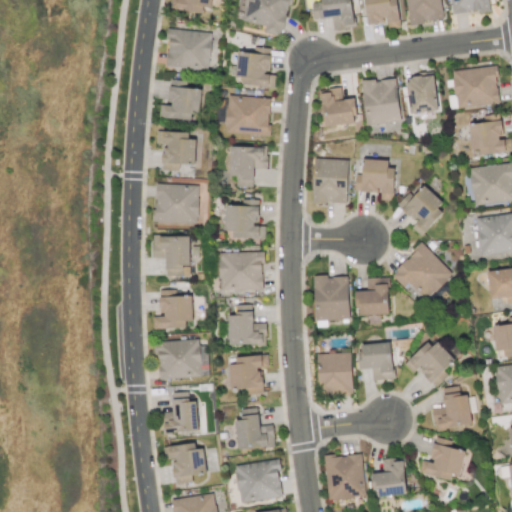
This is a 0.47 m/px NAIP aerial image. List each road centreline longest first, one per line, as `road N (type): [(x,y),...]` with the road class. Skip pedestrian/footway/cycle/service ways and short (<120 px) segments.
road 1 (residential): [(511,39),(307,63),(295,242),(301,432),(314,511)]
road 2 (tertiary): [(148,511),(127,254),(148,0)]
